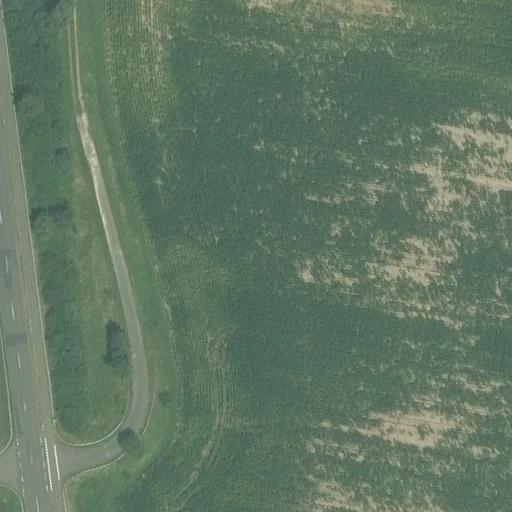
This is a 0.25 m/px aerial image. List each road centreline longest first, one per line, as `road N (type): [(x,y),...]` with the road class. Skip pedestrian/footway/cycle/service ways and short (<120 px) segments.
road 1 (track): [(28,474),(102,463),(135,425),(144,392),(130,294),(89,146),(71,0)]
road 2 (tertiary): [(0,248),(34,511)]
